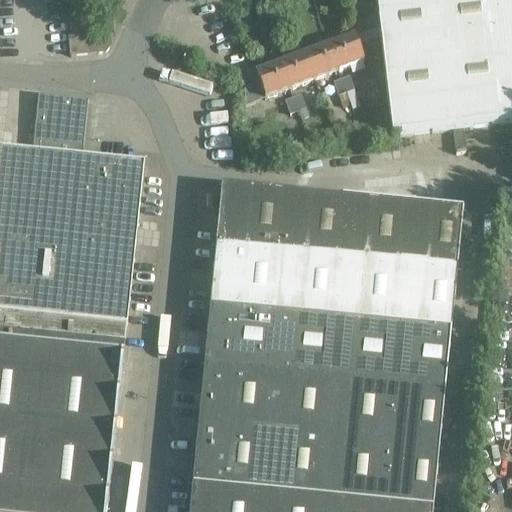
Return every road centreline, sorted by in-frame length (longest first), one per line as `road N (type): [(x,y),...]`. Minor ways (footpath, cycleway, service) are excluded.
road 1 (unknown): [(447,511),(464,195),(397,168),(170,172)]
road 2 (unclassified): [(150,511),(181,188),(133,120),(124,66)]
road 3 (unclassified): [(0,72),(96,78),(124,66)]
